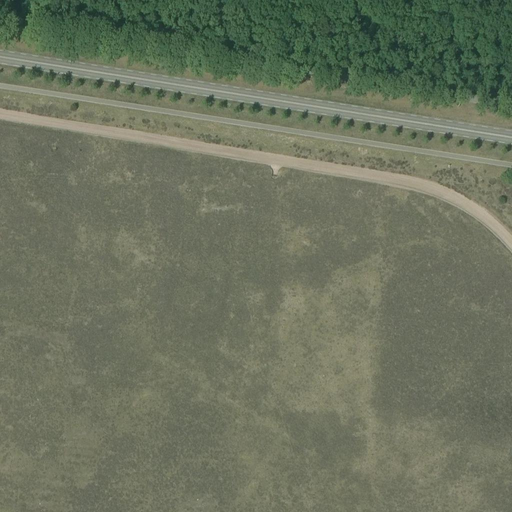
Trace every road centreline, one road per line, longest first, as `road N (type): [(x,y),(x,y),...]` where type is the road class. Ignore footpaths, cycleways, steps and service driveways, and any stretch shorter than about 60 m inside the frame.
road 1 (track): [(511,246),(476,213),(415,185),(0,115)]
road 2 (primary): [(511,138),(0,57)]
